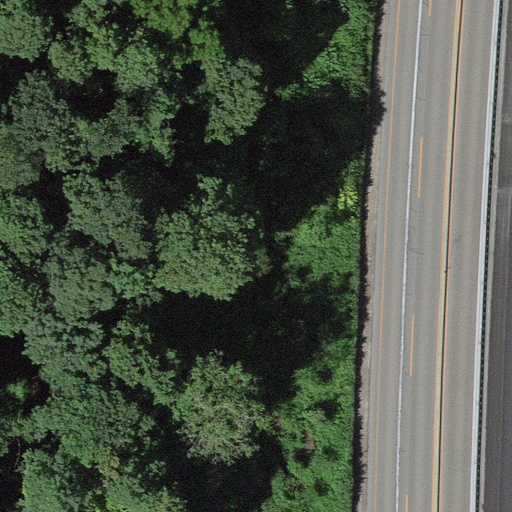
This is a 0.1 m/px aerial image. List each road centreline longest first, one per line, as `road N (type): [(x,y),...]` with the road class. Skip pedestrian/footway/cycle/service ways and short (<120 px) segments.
road 1 (motorway): [(468,0),(442,339),(441,511)]
road 2 (unclassified): [(140,511),(162,0)]
